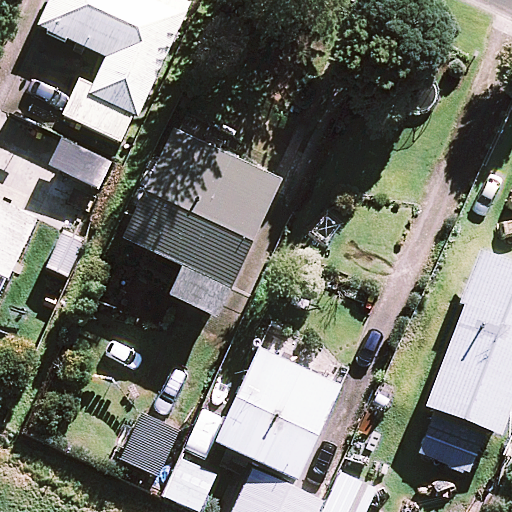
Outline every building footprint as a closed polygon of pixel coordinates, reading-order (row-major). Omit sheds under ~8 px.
[(189,11),(165,0),(53,0),(39,32),(107,63),(94,90),(81,83),(64,120),(126,148),(189,11)] [(109,162),(61,138),(45,171),(94,194),(109,162)] [(278,187),(173,139),(124,246),(183,273),(170,302),(216,323),(278,187)] [(0,296),(36,222),(0,204),(0,296)] [(87,244),(64,234),(47,270),(71,281),(87,244)] [(511,413),(511,270),(482,259),(426,412),(434,415),(419,457),(469,476),(485,433),(502,440),(511,413)] [(323,511),(326,508),(292,492),(339,392),(259,354),(244,387),(220,376),(184,453),(209,464),(217,447),(255,465),(233,511),(323,511)] [(200,511),(215,478),(180,462),(164,498),(193,511),(200,511)] [(326,508),(323,511),(364,511),(374,494),(340,478),(326,508)]
